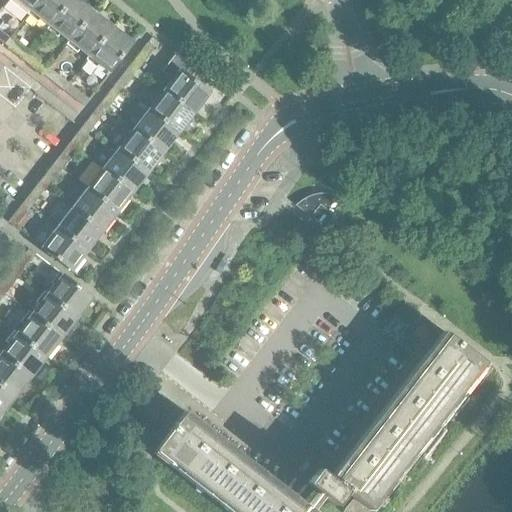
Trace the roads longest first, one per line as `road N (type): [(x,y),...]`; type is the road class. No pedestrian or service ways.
road 1 (tertiary): [(0,508),(255,170)]
road 2 (tertiary): [(362,116),(499,96)]
road 3 (tertiary): [(499,96),(450,84),(370,93)]
road 4 (tertiary): [(255,170),(295,137),(362,116)]
road 5 (tertiary): [(342,98),(290,119),(252,162),(255,170)]
